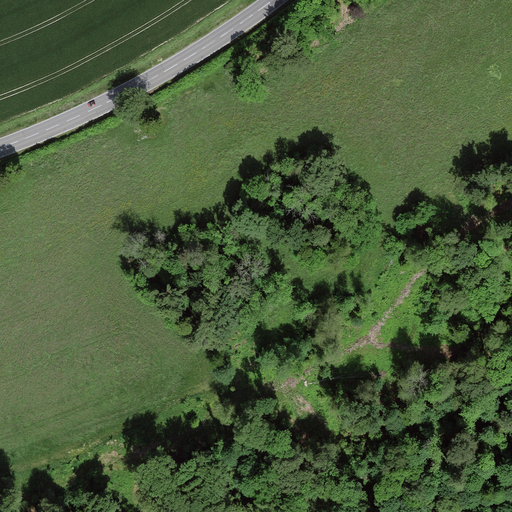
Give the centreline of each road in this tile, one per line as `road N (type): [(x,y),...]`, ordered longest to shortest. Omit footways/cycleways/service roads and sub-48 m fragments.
road 1 (secondary): [(0,147),(118,96),(272,0)]
road 2 (track): [(511,433),(324,511)]
